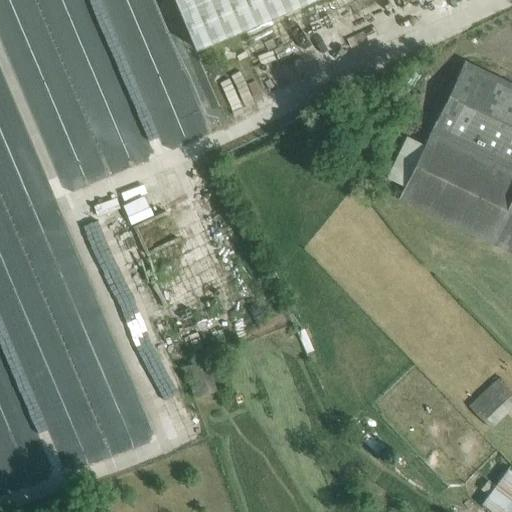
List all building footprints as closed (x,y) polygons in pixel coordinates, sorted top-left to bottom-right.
[(174,0),(194,48),(308,0),(174,0)] [(386,179),(403,187),(397,199),(447,223),(492,244),(511,202),(511,169),(431,131),(424,145),(406,136),(386,179)] [(194,398),(217,390),(206,359),(183,367),(194,398)] [(490,427),(511,406),(511,389),(499,376),(468,404),(490,427)] [(359,440),(355,446),(369,458),(374,452),(377,454),(383,447),(365,433),(359,440)]
